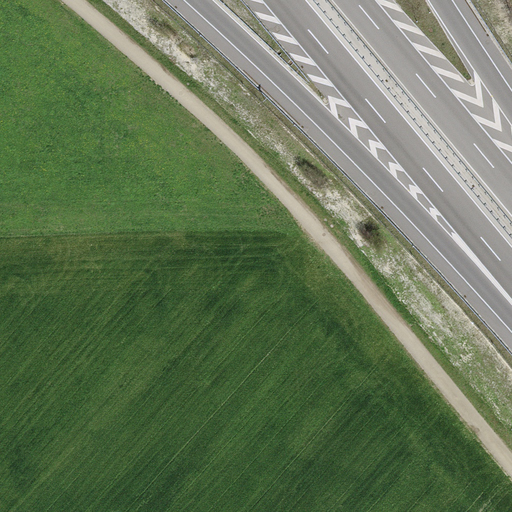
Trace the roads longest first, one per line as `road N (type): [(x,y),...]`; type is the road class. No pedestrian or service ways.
road 1 (track): [(511,471),(315,235),(203,116),(60,0)]
road 2 (motorway): [(194,0),(511,305)]
road 3 (motorway): [(283,0),(511,275)]
road 4 (motorway): [(511,189),(354,0)]
road 5 (motorway): [(511,104),(442,0)]
